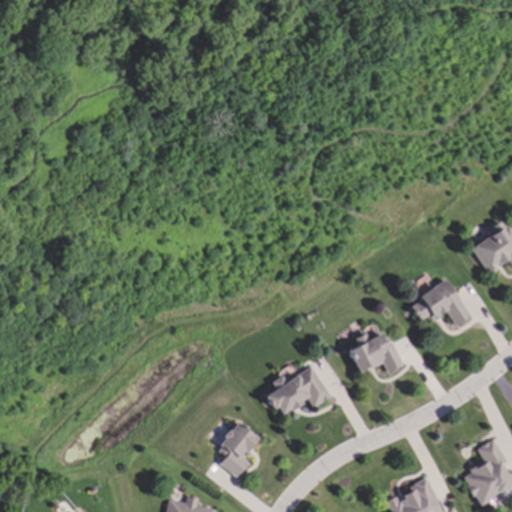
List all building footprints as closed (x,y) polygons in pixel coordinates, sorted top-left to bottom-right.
[(511,237),(502,220),(486,229),(490,236),(469,248),(484,274),(506,262),(511,271),(511,270),(511,237)] [(468,317),(443,281),(407,305),(418,321),(427,315),(431,320),(443,312),(453,327),(468,317)] [(378,334),(366,340),(363,334),(352,339),(356,347),(346,351),(356,374),(380,364),(384,373),(399,366),(389,344),(383,346),(378,334)] [(327,398),(307,367),(284,382),(280,376),(269,383),(274,390),(264,396),(277,417),(305,400),(310,409),(327,398)] [(246,464),(239,458),(254,439),(234,423),(213,450),(222,457),(216,465),(234,479),(246,464)] [(474,449),(482,465),(460,476),(474,505),(511,486),(501,464),(503,464),(491,440),(474,449)] [(387,511),(437,511),(424,479),(408,485),(411,493),(394,499),(394,498),(384,502),(387,511)] [(161,511),(209,511),(210,510),(193,507),(195,500),(183,498),(182,503),(164,500),(161,511)]
